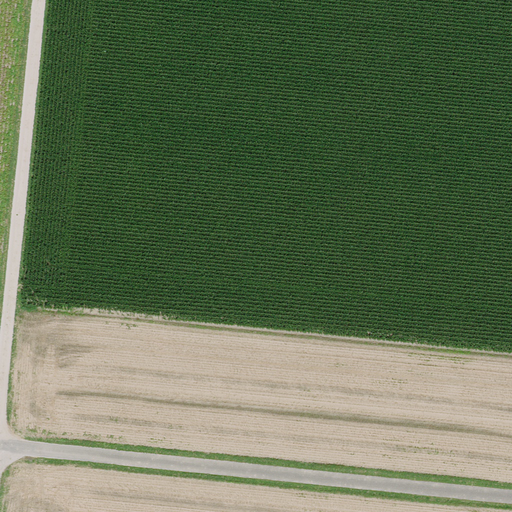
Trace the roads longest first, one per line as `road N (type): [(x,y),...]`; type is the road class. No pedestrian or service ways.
road 1 (track): [(0,447),(511,500)]
road 2 (track): [(0,369),(36,0)]
